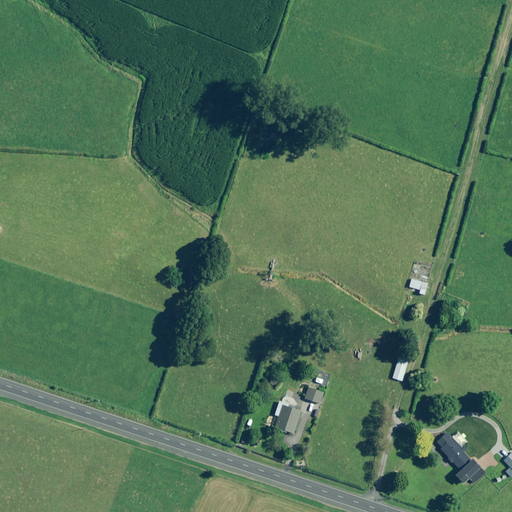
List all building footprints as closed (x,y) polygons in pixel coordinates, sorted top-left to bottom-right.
[(428,283),(412,278),(409,286),(421,290),(419,293),(425,295),(428,283)] [(409,360),(399,356),(392,377),(402,381),(409,360)] [(280,380),(273,376),(270,384),(277,387),(280,380)] [(324,393),(310,388),(306,399),(320,404),(324,393)] [(289,405),(280,402),(275,415),(279,417),(276,428),(295,434),(302,411),(288,407),(289,405)] [(473,458),(471,460),(465,452),(469,448),(466,445),(462,448),(448,432),(437,442),(442,447),(440,448),(460,470),(455,475),(464,484),(470,478),(475,484),(486,473),(481,468),(473,458)]
